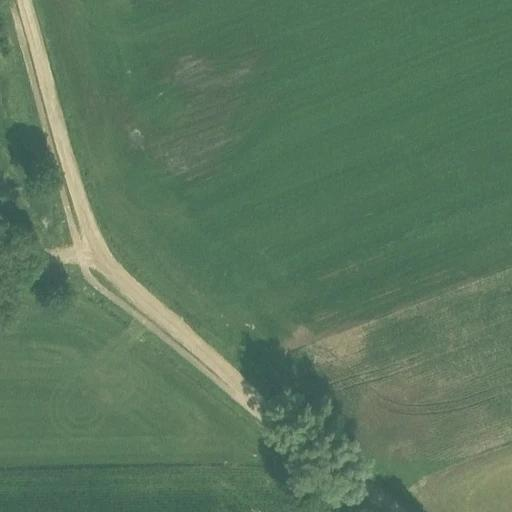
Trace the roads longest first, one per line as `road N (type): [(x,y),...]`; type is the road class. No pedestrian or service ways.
road 1 (track): [(93,257),(386,511)]
road 2 (track): [(23,0),(93,257)]
